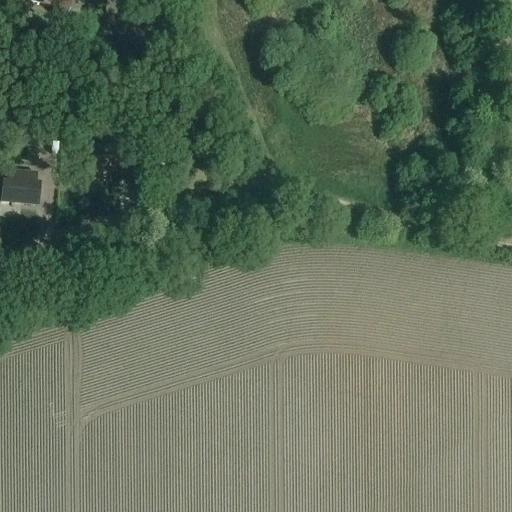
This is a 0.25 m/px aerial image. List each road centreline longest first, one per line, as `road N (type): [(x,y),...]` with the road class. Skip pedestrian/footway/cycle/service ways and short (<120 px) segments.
road 1 (track): [(511,247),(472,245),(341,205),(259,194),(115,219),(0,264)]
road 2 (track): [(179,0),(259,194)]
